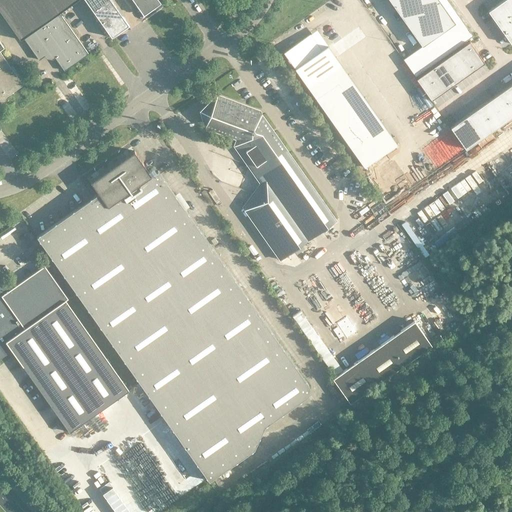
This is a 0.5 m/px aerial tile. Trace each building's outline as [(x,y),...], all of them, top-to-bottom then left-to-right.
[(76,0),(0,0),(0,10),(21,40),(24,37),(39,60),(46,55),(47,57),(52,58),(55,57),(64,70),(88,53),(59,12),(76,0)] [(85,0),(112,37),(129,25),(111,0),(85,0)] [(133,0),(144,14),(160,2),(158,0),(133,0)] [(389,0),(422,46),(403,59),(415,75),(473,35),(448,0),(389,0)] [(511,0),(503,0),(501,2),(511,18),(511,0)] [(511,18),(501,2),(488,11),(500,27),(511,18)] [(511,18),(500,27),(511,43),(511,18)] [(321,50),(310,34),(284,52),(308,87),(341,64),(328,45),(321,50)] [(0,41),(0,101),(23,85),(0,51),(0,49),(4,47),(0,41)] [(470,41),(458,50),(473,71),(485,62),(470,41)] [(458,50),(449,55),(464,77),(473,71),(458,50)] [(449,55),(441,61),(456,82),(464,77),(449,55)] [(441,61),(433,67),(448,88),(456,82),(441,61)] [(433,67),(425,73),(440,94),(448,88),(433,67)] [(425,73),(417,78),(432,100),(440,94),(425,73)] [(511,83),(503,90),(511,102),(511,83)] [(511,102),(503,90),(491,99),(506,120),(511,116),(511,102)] [(217,95),(208,104),(202,110),(206,127),(237,138),(238,139),(235,146),(244,149),(242,155),(250,158),(248,164),(257,167),(254,173),(263,176),(261,182),(265,184),(259,199),(252,196),(244,207),(280,259),(281,259),(281,258),(335,220),(336,220),(262,115),(259,114),(260,110),(217,95)] [(491,99),(478,107),(494,129),(506,120),(491,99)] [(478,107),(466,116),(481,138),(494,129),(478,107)] [(466,116),(451,127),(466,149),(481,138),(466,116)] [(99,193),(55,223),(37,236),(209,480),(254,449),(264,426),(306,396),(307,395),(308,394),(309,393),(309,392),(310,391),(310,390),(310,389),(310,388),(310,387),(309,385),(309,384),(308,384),(308,383),(158,170),(156,171),(153,167),(148,170),(134,150),(120,161),(120,167),(111,173),(106,172),(105,171),(91,181),(99,193)] [(44,265),(8,291),(0,279),(0,358),(9,352),(7,349),(10,347),(69,432),(129,390),(65,300),(68,298),(44,265)] [(414,320),(332,378),(350,402),(431,345),(414,320)]
